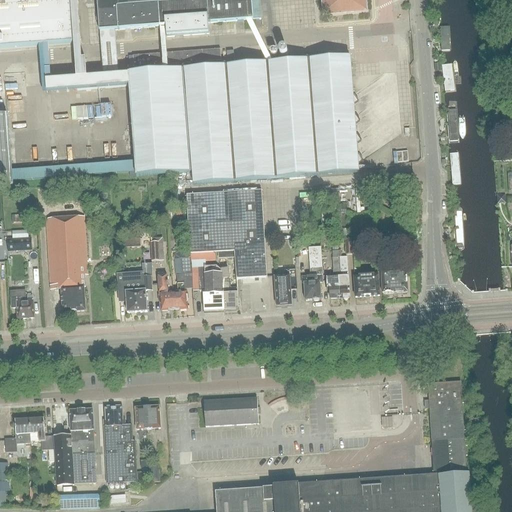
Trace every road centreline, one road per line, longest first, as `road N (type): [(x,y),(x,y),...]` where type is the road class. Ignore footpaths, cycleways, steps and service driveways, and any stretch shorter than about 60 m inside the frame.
road 1 (unclassified): [(0,398),(410,375),(406,322)]
road 2 (unclassified): [(0,58),(388,29),(420,14)]
road 3 (tertiary): [(0,357),(406,322)]
road 4 (unclassified): [(436,319),(420,14)]
